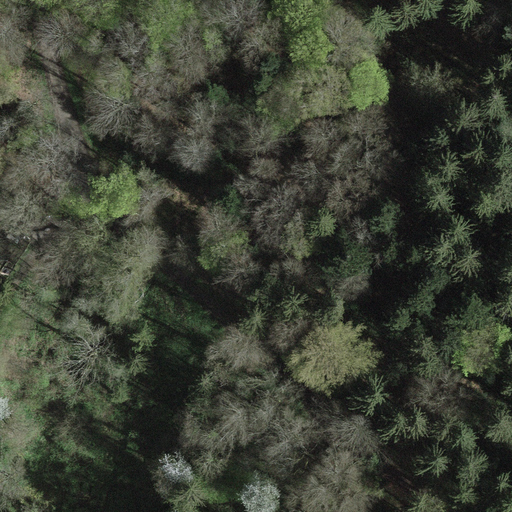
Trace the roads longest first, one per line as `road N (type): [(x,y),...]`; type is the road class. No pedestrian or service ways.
road 1 (track): [(80,203),(417,511)]
road 2 (track): [(39,0),(80,203)]
